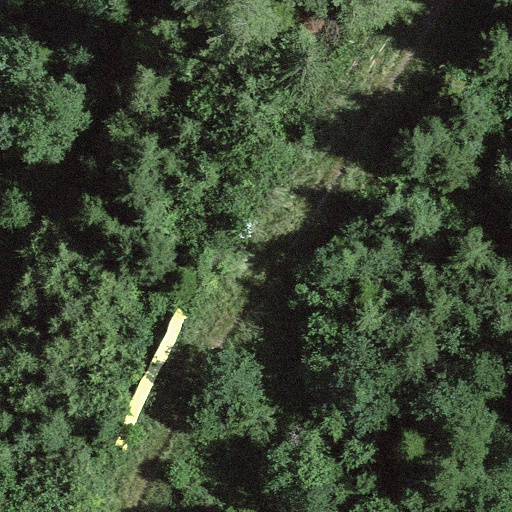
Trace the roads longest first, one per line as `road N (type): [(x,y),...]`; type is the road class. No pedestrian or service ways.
road 1 (track): [(137,511),(251,297),(439,0)]
road 2 (track): [(0,319),(81,155),(143,0)]
